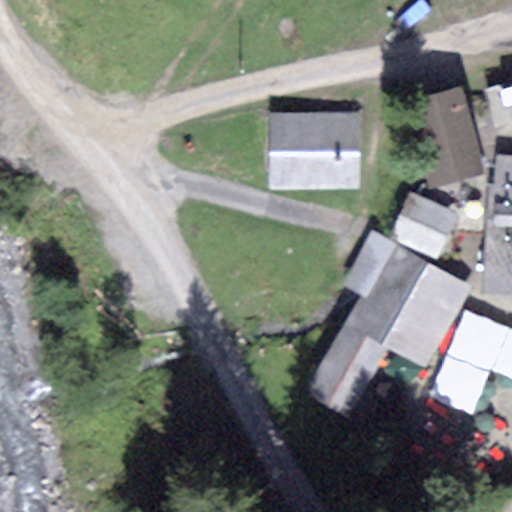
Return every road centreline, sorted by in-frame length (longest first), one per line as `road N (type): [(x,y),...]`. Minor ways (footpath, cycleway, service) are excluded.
road 1 (unclassified): [(16,0),(309,511)]
road 2 (track): [(94,148),(175,109),(511,36)]
